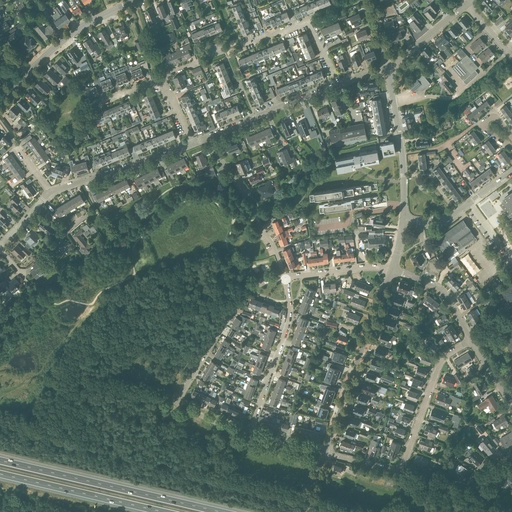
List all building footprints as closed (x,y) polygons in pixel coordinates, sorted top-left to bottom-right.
[(17,0),(16,1),(18,7),(19,12),(26,10),(21,0),(17,0)] [(69,8),(69,9),(71,13),(73,12),(75,16),(82,12),(79,7),(80,7),(78,3),(79,3),(77,0),(71,0),(73,2),(72,5),(73,6),(69,8)] [(174,0),(168,2),(171,10),(172,14),(179,11),(177,7),(177,8),(174,0)] [(186,0),(180,0),(183,5),(184,8),(185,8),(186,11),(187,11),(187,10),(190,9),(189,6),(186,0)] [(314,0),(310,2),(314,11),(320,8),(317,1),(314,2),(314,0)] [(318,0),(317,1),(320,8),(325,6),(322,0),(318,0)] [(488,0),(484,0),(481,3),(489,12),(495,7),(496,8),(497,7),(493,2),(492,4),(488,0)] [(305,5),(309,13),(314,11),(310,2),(310,1),(308,1),(308,4),(305,5)] [(233,7),(232,8),(234,13),(242,10),(240,5),(241,4),(240,2),(236,3),(233,5),(233,7)] [(433,2),(427,7),(429,9),(424,14),(430,21),(437,15),(435,13),(439,10),(433,2)] [(158,5),(159,6),(157,7),(160,15),(162,18),(167,16),(165,13),(162,3),(158,5)] [(299,5),(293,8),(294,10),(297,18),(303,15),(300,8),(299,5)] [(300,8),(303,15),(309,13),(305,5),(300,8)] [(58,16),(59,18),(64,24),(69,20),(65,14),(63,16),(59,11),(57,6),(53,9),(56,13),(58,15),(58,16)] [(147,19),(149,25),(150,26),(157,23),(151,9),(145,12),(148,19),(147,19)] [(244,16),(242,10),(234,13),(236,19),(244,16)] [(280,12),(275,14),(276,17),(279,24),(279,25),(280,25),(282,24),(282,23),(284,22),(281,14),(280,12)] [(281,14),(284,22),(285,22),(286,23),(288,22),(288,21),(288,20),(290,20),(287,12),(281,14)] [(58,28),(64,24),(59,18),(58,16),(58,15),(56,13),(52,16),(56,21),(54,22),(58,28)] [(273,15),(269,17),(270,17),(270,19),(273,26),(279,24),(276,17),(275,14),(274,13),(272,14),(273,15)] [(413,21),(410,24),(410,25),(412,27),(417,32),(425,26),(421,21),(422,21),(419,17),(420,16),(417,13),(412,16),(411,17),(413,21)] [(346,19),(347,22),(350,20),(352,24),(353,24),(355,28),(360,26),(358,22),(361,20),(361,19),(362,19),(361,17),(360,17),(359,14),(350,18),(346,19)] [(2,24),(0,25),(0,31),(1,33),(4,31),(5,31),(6,31),(6,30),(7,29),(9,27),(6,22),(11,19),(9,16),(0,21),(2,24)] [(239,24),(246,21),(244,16),(236,19),(239,24)] [(502,17),(495,23),(497,26),(504,20),(502,17)] [(179,28),(175,18),(170,20),(174,30),(179,28)] [(397,27),(396,22),(398,22),(397,18),(391,19),(392,22),(385,23),(385,24),(384,24),(385,27),(386,27),(386,29),(394,28),(394,27),(397,27)] [(459,22),(464,28),(467,26),(468,28),(470,26),(468,25),(469,24),(467,21),(466,22),(463,18),(461,20),(459,21),(459,22)] [(264,19),(261,20),(264,27),(266,26),(268,29),(273,26),(270,19),(265,21),(264,19)] [(241,30),(249,27),(246,21),(239,24),(241,30)] [(117,32),(114,33),(117,40),(121,38),(121,39),(124,38),(124,37),(127,36),(126,32),(126,31),(125,29),(122,22),(119,23),(121,27),(116,29),(117,32)] [(40,23),(34,28),(44,40),(50,35),(54,31),(49,25),(45,29),(40,23)] [(208,27),(211,35),(217,33),(214,25),(213,23),(207,25),(208,27)] [(214,25),(217,33),(222,30),(219,23),(214,25)] [(338,23),(333,25),(336,34),(342,32),(338,23)] [(202,29),(206,37),(211,35),(208,27),(207,25),(202,27),(202,29)] [(327,27),(331,36),(336,34),(333,25),(327,27)] [(240,30),(240,31),(241,33),(242,33),(243,36),(244,35),(248,34),(249,35),(254,33),(253,31),(252,29),(250,30),(249,27),(241,30),(240,30)] [(327,27),(322,29),(325,38),(331,36),(327,27)] [(398,32),(390,35),(391,39),(391,40),(392,40),(393,42),(403,38),(400,32),(405,31),(403,27),(397,29),(398,32)] [(449,30),(448,31),(454,37),(456,35),(458,36),(459,35),(458,33),(459,33),(456,30),(453,27),(451,29),(450,28),(449,30)] [(12,41),(13,41),(14,41),(15,40),(15,39),(18,37),(14,32),(16,31),(14,28),(9,32),(10,34),(6,38),(10,43),(12,41)] [(197,32),(200,39),(206,37),(202,29),(197,32)] [(100,34),(97,35),(99,38),(101,37),(103,40),(104,40),(106,44),(106,45),(108,49),(113,46),(111,41),(110,42),(107,38),(109,37),(105,30),(99,33),(100,34)] [(194,31),(190,32),(191,34),(194,42),(200,39),(197,32),(196,30),(194,31)] [(365,30),(356,34),(359,40),(368,36),(365,30)] [(469,40),(473,37),(468,30),(464,33),(469,40)] [(34,37),(29,32),(19,42),(22,46),(21,47),(26,53),(36,44),(32,39),(34,37)] [(301,42),(308,39),(306,33),(298,37),(301,42)] [(442,35),(439,38),(445,46),(449,42),(442,35)] [(439,38),(435,41),(441,49),(440,49),(442,51),(446,48),(445,46),(439,38)] [(474,43),(470,47),(475,52),(485,44),(480,38),(474,43)] [(85,41),(85,42),(84,43),(88,50),(90,53),(93,51),(94,53),(96,56),(101,53),(97,47),(98,47),(96,43),(93,45),(89,39),(88,40),(87,39),(85,41)] [(308,39),(301,42),(303,48),(311,45),(308,39)] [(279,43),(277,44),(280,52),(282,55),(284,54),(283,51),(286,50),(283,42),(282,41),(280,42),(279,43)] [(277,44),(272,47),(275,54),(280,52),(282,55),(280,52),(277,44)] [(360,44),(357,45),(359,49),(362,57),(362,59),(363,58),(362,57),(365,56),(368,64),(371,62),(371,60),(372,59),(376,58),(374,51),(365,55),(360,44)] [(180,49),(185,61),(187,60),(188,58),(191,57),(189,51),(191,50),(189,45),(183,47),(183,48),(183,49),(180,50),(180,49)] [(311,45),(303,48),(305,53),(313,50),(311,45)] [(272,47),(266,49),(269,56),(270,59),(272,58),(271,56),(275,54),(272,47)] [(433,55),(432,54),(427,48),(422,52),(427,58),(427,57),(429,59),(433,55)] [(483,53),(479,57),(484,62),(494,54),(489,48),(483,53)] [(177,52),(174,53),(178,63),(181,62),(182,62),(185,61),(180,49),(176,50),(177,52)] [(266,49),(261,51),(264,59),(265,61),(270,59),(269,56),(266,49)] [(354,56),(351,57),(355,66),(361,64),(360,60),(362,59),(362,57),(359,49),(356,50),(356,51),(356,52),(354,53),(354,54),(354,56)] [(73,50),(68,53),(72,58),(69,60),(73,65),(75,63),(80,60),(79,58),(79,59),(77,56),(73,50)] [(313,50),(305,53),(308,59),(315,56),(313,50)] [(255,53),(258,61),(264,59),(261,51),(255,53)] [(446,59),(441,52),(437,55),(443,61),(446,59)] [(170,53),(166,54),(171,66),(174,65),(174,64),(178,63),(174,53),(170,55),(170,53)] [(258,61),(255,53),(250,56),(253,63),(258,61)] [(163,55),(157,58),(159,64),(162,63),(164,68),(167,67),(168,67),(171,66),(166,54),(167,56),(164,57),(163,55)] [(341,59),(338,60),(339,62),(338,62),(342,71),(348,69),(345,62),(348,61),(345,54),(340,56),(341,59)] [(477,73),(475,70),(478,68),(467,55),(452,68),(463,81),(466,85),(477,75),(476,75),(477,73)] [(244,58),(247,66),(253,63),(250,56),(244,58)] [(285,64),(286,66),(295,62),(292,57),(288,58),(290,62),(285,64)] [(299,61),(297,57),(295,58),(298,66),(303,64),(302,60),(299,61)] [(61,58),(60,60),(54,65),(64,75),(70,69),(63,63),(65,61),(63,59),(62,58),(61,58)] [(244,58),(238,60),(242,70),(245,69),(244,67),(247,66),(244,58)] [(137,66),(135,67),(136,69),(140,78),(140,79),(141,79),(144,78),(144,77),(144,76),(142,70),(144,69),(145,70),(148,68),(146,60),(142,62),(137,64),(137,66)] [(79,65),(84,74),(91,71),(87,61),(79,65)] [(219,63),(212,65),(214,69),(216,68),(218,72),(225,68),(223,63),(219,64),(219,63)] [(129,65),(126,66),(127,68),(129,73),(129,75),(132,74),(132,75),(135,80),(135,81),(136,81),(139,80),(139,79),(140,78),(136,69),(135,67),(132,68),(132,66),(129,67),(129,65)] [(121,68),(118,69),(120,73),(124,83),(124,82),(124,83),(125,83),(128,82),(129,81),(126,74),(129,73),(127,68),(126,66),(121,68)] [(225,68),(218,72),(220,77),(228,74),(225,68)] [(116,70),(111,72),(114,79),(116,78),(118,82),(119,85),(120,85),(123,84),(123,83),(124,83),(120,73),(118,69),(116,70)] [(60,79),(50,70),(45,76),(55,85),(60,79)] [(321,71),(316,73),(319,81),(325,79),(321,71)] [(114,79),(111,72),(106,75),(107,78),(105,79),(109,89),(110,88),(110,89),(111,89),(113,88),(114,87),(111,80),(114,79)] [(313,83),(319,81),(316,73),(310,75),(313,83)] [(446,73),(441,77),(445,82),(442,85),(443,86),(444,87),(443,88),(445,91),(446,90),(449,94),(455,89),(447,80),(450,78),(446,73)] [(228,74),(220,77),(222,83),(230,79),(228,74)] [(175,84),(184,80),(182,75),(174,78),(174,79),(173,79),(175,84)] [(310,75),(305,78),(308,85),(313,83),(310,75)] [(423,75),(409,87),(413,92),(415,90),(418,95),(430,84),(423,75)] [(66,76),(64,78),(69,84),(70,84),(72,82),(66,76)] [(99,77),(96,79),(97,80),(99,85),(101,84),(102,86),(104,91),(109,89),(105,79),(100,81),(99,78),(99,77)] [(255,77),(247,80),(248,82),(247,83),(250,89),(257,85),(260,84),(259,85),(258,82),(256,83),(255,80),(256,79),(255,77)] [(296,78),(293,80),(294,82),(297,90),(302,88),(299,80),(298,78),(296,79),(296,78)] [(299,80),(302,88),(308,85),(305,78),(299,80)] [(187,79),(184,80),(175,84),(177,89),(178,89),(186,86),(187,89),(194,86),(193,83),(189,85),(187,79)] [(223,84),(221,85),(222,89),(225,88),(232,85),(230,79),(222,83),(223,84)] [(51,89),(41,80),(35,86),(45,95),(51,89)] [(93,86),(91,87),(94,97),(95,97),(99,95),(97,89),(97,88),(99,87),(99,85),(97,80),(92,82),(93,86)] [(290,81),(287,82),(288,85),(291,92),(297,90),(294,82),(293,80),(292,80),(293,80),(291,81),(290,81)] [(365,87),(359,88),(361,96),(369,94),(368,90),(378,88),(377,88),(378,87),(378,85),(377,85),(376,82),(364,84),(365,87)] [(90,99),(94,97),(91,87),(88,88),(86,87),(85,84),(81,85),(84,93),(87,92),(90,99)] [(257,85),(250,89),(252,94),(260,91),(263,90),(260,84),(257,85)] [(225,88),(222,89),(222,91),(223,92),(224,91),(226,97),(231,95),(231,94),(231,92),(235,91),(232,85),(225,88)] [(288,85),(282,87),(286,95),(291,92),(288,85)] [(282,87),(277,89),(280,97),(286,95),(282,87)] [(31,90),(25,96),(36,105),(41,100),(31,90)] [(254,97),(254,100),(262,96),(260,91),(252,94),(251,94),(253,98),(254,97)] [(151,93),(143,96),(144,98),(146,102),(153,99),(151,93)] [(189,94),(181,97),(183,103),(191,100),(189,94)] [(370,106),(382,104),(381,98),(379,99),(379,95),(373,97),(373,100),(369,100),(370,106)] [(262,96),(254,100),(257,105),(264,102),(262,96)] [(45,99),(41,102),(47,107),(50,103),(45,99)] [(153,99),(146,102),(148,107),(156,104),(153,99)] [(185,106),(186,108),(193,105),(196,104),(194,99),(191,100),(183,103),(182,103),(184,107),(185,106)] [(339,99),(331,102),(336,115),(337,115),(337,116),(339,116),(340,116),(343,115),(344,114),(343,112),(346,111),(343,105),(342,106),(339,99)] [(28,105),(22,100),(17,104),(23,110),(25,111),(29,107),(28,105)] [(129,101),(123,103),(126,111),(128,114),(128,113),(130,112),(129,110),(132,109),(133,111),(136,110),(133,103),(130,104),(129,101)] [(487,101),(482,105),(486,110),(491,106),(487,101)] [(120,105),(118,106),(121,113),(122,115),(122,116),(128,114),(126,111),(123,103),(123,102),(120,104),(120,105)] [(156,104),(148,107),(150,113),(158,110),(156,104)] [(237,105),(232,108),(235,115),(240,113),(238,108),(241,107),(240,104),(237,105)] [(186,109),(185,109),(186,112),(187,112),(188,114),(196,111),(193,105),(186,108),(186,109)] [(229,109),(226,110),(229,118),(235,115),(232,108),(231,105),(228,106),(229,109)] [(477,109),(481,114),(486,110),(482,105),(477,109)] [(504,114),(509,110),(506,105),(500,109),(504,114)] [(118,106),(112,108),(115,116),(116,118),(117,120),(120,119),(118,114),(121,113),(118,106)] [(21,114),(19,112),(14,107),(9,112),(11,114),(10,115),(10,116),(10,117),(11,118),(12,118),(13,118),(14,117),(15,116),(17,118),(19,116),(20,116),(21,114)] [(324,109),(317,112),(320,119),(327,116),(327,118),(331,117),(332,120),(335,119),(332,112),(329,113),(327,107),(323,108),(324,109)] [(112,108),(107,110),(110,118),(112,117),(113,120),(116,118),(115,116),(112,108)] [(223,109),(220,110),(221,112),(220,112),(224,120),(229,118),(226,110),(224,111),(223,109)] [(477,109),(472,112),(476,118),(481,114),(477,109)] [(107,110),(101,112),(104,120),(105,123),(111,121),(110,118),(107,110)] [(150,113),(148,114),(149,116),(151,116),(152,119),(153,118),(155,121),(161,119),(160,119),(159,116),(160,116),(158,110),(150,113)] [(214,113),(211,115),(215,123),(218,122),(224,120),(220,112),(221,112),(220,110),(217,111),(218,113),(215,115),(214,113)] [(196,111),(188,114),(190,119),(198,116),(196,111)] [(96,115),(93,116),(95,122),(97,125),(99,124),(99,122),(104,120),(101,112),(100,112),(98,113),(98,114),(95,115),(96,115)] [(476,118),(472,112),(467,116),(471,121),(476,118)] [(198,116),(190,119),(192,125),(200,122),(198,116)] [(136,122),(132,124),(133,126),(140,123),(141,122),(139,117),(135,118),(136,122)] [(409,117),(401,119),(402,123),(403,125),(404,129),(411,127),(414,126),(412,119),(410,120),(409,117)] [(26,123),(21,118),(17,122),(22,126),(26,123)] [(290,133),(292,137),(298,135),(296,129),(292,130),(288,121),(281,123),(286,135),(290,133)] [(304,121),(297,124),(303,137),(309,134),(311,139),(318,136),(315,130),(312,132),(310,129),(308,130),(304,121)] [(201,125),(200,122),(192,125),(195,131),(202,127),(203,129),(207,128),(205,124),(201,125)] [(363,124),(363,123),(339,129),(342,141),(362,137),(366,136),(363,124)] [(264,131),(270,143),(272,142),(271,140),(270,140),(270,139),(274,137),(270,128),(264,131)] [(342,141),(339,129),(329,131),(332,144),(342,141)] [(173,130),(167,132),(170,140),(176,138),(173,130)] [(264,131),(258,133),(262,142),(267,140),(267,141),(267,142),(268,144),(270,143),(264,131)] [(473,131),(468,135),(472,140),(477,136),(473,131)] [(167,132),(162,135),(165,142),(170,140),(167,132)] [(258,133),(253,135),(258,148),(260,147),(259,145),(258,145),(258,144),(262,142),(258,133)] [(6,135),(2,139),(7,144),(11,141),(9,139),(10,138),(6,135)] [(153,138),(151,139),(154,147),(159,145),(156,137),(155,135),(152,136),(153,138)] [(162,135),(156,137),(159,145),(165,142),(162,135)] [(258,148),(253,135),(247,138),(251,147),(255,145),(255,146),(255,147),(256,149),(258,148)] [(477,136),(472,140),(476,145),(481,141),(477,136)] [(30,148),(41,140),(40,138),(38,140),(38,141),(37,141),(34,137),(26,143),(30,148)] [(151,139),(145,142),(148,149),(154,147),(151,139)] [(41,140),(30,148),(34,153),(42,148),(39,144),(40,143),(41,143),(43,142),(41,140)] [(416,143),(416,144),(416,146),(417,147),(417,148),(425,147),(429,146),(428,140),(423,140),(423,141),(416,142),(416,143)] [(232,146),(230,143),(225,145),(227,150),(229,155),(235,152),(236,153),(240,151),(238,148),(239,146),(243,144),(245,145),(246,148),(247,148),(244,141),(237,144),(237,143),(236,143),(236,144),(232,146)] [(487,150),(492,146),(488,141),(483,144),(487,150)] [(120,145),(122,149),(125,156),(131,154),(128,149),(128,148),(130,147),(128,142),(125,143),(126,144),(121,146),(120,145)] [(145,142),(139,144),(143,151),(148,149),(145,142)] [(381,144),(381,146),(383,156),(396,154),(393,142),(381,144)] [(139,144),(134,146),(136,152),(137,154),(143,151),(139,144)] [(119,147),(115,149),(116,151),(119,159),(120,159),(121,159),(123,159),(124,157),(123,157),(125,156),(122,149),(120,145),(118,146),(119,147)] [(492,146),(487,150),(490,155),(496,151),(492,146)] [(37,158),(48,150),(47,149),(45,150),(45,151),(44,152),(42,148),(34,153),(37,158)] [(115,149),(110,151),(111,153),(114,161),(119,159),(116,151),(115,149)] [(279,156),(277,157),(279,162),(283,161),(285,165),(292,162),(293,166),(297,165),(293,157),(290,158),(286,149),(278,152),(279,156)] [(48,150),(37,158),(41,164),(49,158),(46,154),(47,154),(48,154),(50,152),(48,150)] [(336,163),(337,166),(338,172),(339,172),(343,171),(342,171),(344,171),(344,172),(347,171),(347,170),(348,170),(349,170),(355,169),(355,168),(356,168),(356,166),(361,165),(362,165),(380,162),(379,158),(379,159),(377,150),(376,150),(372,151),(371,151),(371,150),(368,151),(368,152),(366,152),(360,153),(355,154),(355,155),(354,155),(354,157),(353,157),(353,156),(347,158),(345,158),(340,159),(339,160),(339,159),(335,160),(336,163)] [(501,159),(507,155),(503,150),(498,154),(501,159)] [(110,151),(104,153),(105,156),(108,163),(114,161),(111,153),(110,151)] [(104,154),(99,156),(100,158),(103,165),(108,163),(105,156),(104,153),(104,154)] [(4,167),(15,159),(11,154),(3,160),(6,164),(5,164),(4,164),(2,166),(4,167)] [(202,154),(195,157),(199,167),(204,165),(205,167),(208,166),(207,164),(208,164),(206,159),(204,160),(204,158),(202,154)] [(418,156),(417,156),(418,159),(418,158),(419,162),(425,161),(424,154),(418,155),(418,156)] [(83,162),(80,163),(83,173),(89,171),(87,164),(90,163),(88,155),(84,156),(86,160),(83,161),(83,162)] [(507,155),(501,159),(505,164),(510,161),(507,155)] [(94,160),(92,161),(94,169),(97,167),(97,168),(98,169),(100,168),(101,167),(101,166),(103,165),(100,158),(99,156),(93,158),(94,160)] [(184,158),(178,161),(184,173),(186,172),(185,170),(184,170),(184,169),(188,167),(184,158)] [(268,158),(262,161),(264,166),(271,164),(268,158)] [(18,164),(15,159),(4,167),(5,169),(7,168),(7,167),(8,166),(10,170),(18,164)] [(77,175),(83,173),(80,163),(76,165),(76,163),(73,164),(72,160),(69,161),(71,170),(75,168),(77,175)] [(178,161),(172,164),(177,173),(181,171),(181,172),(182,174),(184,173),(178,161)] [(245,161),(236,164),(241,174),(251,169),(248,161),(245,162),(245,161)] [(419,166),(419,168),(420,168),(420,170),(426,169),(426,170),(428,170),(427,166),(426,167),(425,161),(419,162),(419,166)] [(57,176),(60,168),(57,167),(58,164),(55,163),(53,162),(51,168),(54,169),(52,174),(52,175),(52,176),(56,177),(57,177),(57,176)] [(10,176),(11,178),(22,170),(18,164),(10,170),(13,174),(12,175),(11,175),(10,176)] [(177,173),(172,164),(167,167),(171,175),(170,176),(172,179),(174,178),(172,175),(177,173)] [(63,169),(60,168),(57,176),(58,176),(58,177),(58,178),(62,179),(62,178),(64,172),(67,173),(69,168),(64,166),(63,169)] [(437,176),(442,172),(438,167),(433,171),(437,176)] [(249,178),(252,185),(261,181),(259,176),(261,175),(260,173),(264,171),(263,168),(256,171),(258,174),(249,178)] [(490,168),(485,172),(489,177),(494,174),(490,168)] [(157,169),(152,172),(158,184),(160,183),(159,181),(158,181),(157,180),(162,177),(157,169)] [(22,170),(11,178),(12,179),(14,178),(14,177),(15,177),(18,180),(26,175),(22,170)] [(158,184),(152,172),(146,174),(150,183),(155,181),(156,183),(155,183),(156,185),(158,184)] [(441,181),(446,177),(442,172),(437,176),(441,181)] [(485,172),(480,176),(484,181),(489,177),(485,172)] [(146,174),(140,177),(146,190),(149,189),(148,186),(147,186),(146,185),(150,183),(146,174)] [(484,181),(480,176),(475,180),(479,185),(484,181)] [(146,190),(140,177),(135,180),(139,189),(143,187),(144,187),(144,188),(145,190),(146,190)] [(446,177),(441,181),(444,186),(450,182),(446,177)] [(126,179),(121,181),(125,189),(130,186),(126,179)] [(264,196),(265,198),(271,195),(270,194),(273,193),(274,193),(271,187),(274,186),(271,180),(265,183),(266,185),(257,189),(261,198),(262,198),(261,198),(264,196)] [(479,185),(475,180),(470,183),(474,188),(479,185)] [(125,189),(121,181),(116,184),(120,191),(125,189)] [(23,189),(27,194),(25,195),(27,198),(29,197),(35,193),(35,192),(36,191),(34,189),(33,189),(29,184),(27,185),(25,182),(20,186),(22,189),(23,189)] [(448,191),(453,187),(450,182),(444,186),(448,191)] [(115,194),(120,191),(116,184),(111,187),(115,194)] [(377,184),(343,189),(310,193),(310,200),(316,199),(323,199),(322,198),(324,198),(327,198),(327,197),(327,198),(328,198),(328,200),(330,200),(330,198),(331,197),(333,197),(333,200),(335,200),(335,196),(341,195),(341,199),(343,198),(342,195),(343,195),(343,196),(347,195),(354,194),(358,194),(358,193),(361,193),(365,193),(364,192),(377,190),(377,184)] [(13,193),(8,187),(5,189),(8,192),(7,193),(10,196),(13,193)] [(111,187),(106,189),(109,197),(115,194),(111,187)] [(453,187),(448,191),(452,196),(457,192),(453,187)] [(104,199),(109,197),(106,189),(101,192),(104,199)] [(104,199),(101,192),(95,194),(96,195),(93,196),(96,203),(99,201),(99,202),(104,199)] [(457,192),(452,196),(456,201),(461,197),(457,192)] [(503,202),(499,205),(507,216),(509,215),(511,218),(511,193),(502,200),(503,202)] [(75,197),(79,204),(84,201),(80,194),(75,197)] [(330,202),(330,200),(328,200),(329,203),(328,203),(328,204),(328,203),(324,204),(325,204),(319,205),(320,211),(387,202),(386,196),(373,197),(370,197),(370,198),(365,199),(365,198),(362,198),(362,199),(358,200),(358,199),(354,199),(355,200),(348,201),(348,200),(343,200),(343,198),(341,199),(341,200),(335,201),(335,200),(333,200),(334,202),(330,202)] [(13,203),(9,207),(17,214),(22,209),(17,204),(19,202),(14,197),(10,201),(13,203)] [(74,207),(79,204),(75,197),(70,200),(74,207)] [(70,210),(74,207),(70,200),(65,203),(70,210)] [(65,213),(70,210),(65,203),(60,206),(65,213)] [(55,209),(57,212),(54,214),(58,217),(65,213),(60,206),(55,209)] [(0,218),(0,224),(4,228),(9,223),(6,220),(4,218),(6,215),(2,211),(0,212),(0,216),(1,217),(0,218)] [(274,228),(281,226),(284,225),(287,224),(285,220),(286,220),(285,218),(282,219),(272,222),(273,225),(272,226),(273,228),(274,228)] [(42,220),(36,226),(46,234),(52,228),(42,220)] [(443,253),(447,258),(467,244),(475,237),(469,229),(463,221),(444,235),(445,236),(437,242),(441,248),(440,249),(443,252),(443,253)] [(93,226),(89,229),(94,237),(98,234),(93,226)] [(278,239),(279,239),(288,236),(287,233),(293,231),(292,228),(283,231),(276,233),(278,237),(277,237),(278,239)] [(82,229),(78,232),(73,236),(82,247),(81,248),(84,252),(86,250),(88,252),(90,250),(88,248),(93,244),(90,240),(87,243),(80,235),(85,231),(82,229)] [(25,240),(31,246),(37,240),(36,239),(39,236),(33,231),(30,234),(29,233),(27,235),(28,237),(25,240)] [(291,235),(288,236),(279,239),(280,243),(279,243),(280,245),(281,245),(288,243),(286,239),(292,237),(291,235)] [(377,248),(376,237),(374,237),(370,238),(368,238),(368,248),(371,248),(371,247),(375,247),(375,248),(377,248)] [(376,237),(377,248),(379,248),(379,247),(383,247),(386,247),(385,237),(376,237)] [(68,245),(59,239),(54,249),(59,252),(57,255),(61,257),(68,245)] [(25,248),(22,251),(17,246),(11,252),(20,260),(24,255),(26,257),(30,253),(25,248),(24,248),(25,248)] [(293,247),(290,248),(283,251),(284,254),(285,256),(285,257),(292,254),(291,252),(292,251),(294,251),(293,247)] [(414,258),(413,259),(415,261),(413,262),(415,265),(417,264),(417,266),(418,266),(420,269),(425,266),(427,261),(423,253),(419,255),(416,256),(415,256),(414,256),(414,257),(413,257),(414,258)] [(288,262),(294,260),(292,254),(285,257),(287,260),(286,260),(287,262),(288,262)] [(427,267),(425,270),(430,272),(429,273),(438,276),(441,267),(435,257),(429,261),(426,266),(427,267)] [(31,271),(30,271),(36,279),(36,278),(44,272),(45,272),(41,267),(44,265),(40,259),(40,260),(34,264),(33,264),(36,268),(31,272),(31,271)] [(290,268),(293,267),(294,269),(300,267),(298,262),(297,259),(294,260),(288,262),(289,265),(288,265),(289,268),(290,267),(290,268)] [(457,280),(453,275),(451,273),(447,278),(449,279),(446,282),(450,286),(457,280)] [(9,283),(7,280),(4,283),(0,286),(0,292),(1,294),(7,289),(11,293),(14,291),(15,292),(18,289),(17,287),(16,286),(19,284),(14,279),(11,282),(9,283)] [(458,279),(457,280),(450,286),(455,291),(454,291),(455,291),(460,286),(458,284),(461,281),(458,279)] [(352,281),(350,286),(354,287),(354,285),(356,286),(355,289),(360,290),(369,293),(369,292),(370,292),(370,291),(369,291),(371,286),(362,283),(358,281),(357,283),(355,283),(355,282),(352,281)] [(400,285),(399,285),(411,290),(413,286),(410,285),(410,284),(401,281),(401,282),(400,282),(399,284),(400,285)] [(398,290),(407,293),(406,295),(404,294),(403,297),(410,300),(411,295),(413,291),(411,290),(399,285),(399,286),(398,287),(398,288),(398,289),(398,290)] [(496,303),(500,309),(501,308),(507,317),(506,318),(507,318),(511,314),(511,285),(501,292),(505,297),(496,303)] [(307,288),(305,294),(312,296),(313,297),(316,291),(307,288)] [(461,303),(469,298),(466,293),(457,298),(458,298),(461,303)] [(303,300),(311,303),(313,299),(311,298),(312,296),(305,294),(303,300)] [(423,301),(429,306),(434,300),(429,296),(427,298),(426,297),(423,301)] [(365,302),(353,297),(350,304),(358,307),(358,306),(363,307),(365,302)] [(393,300),(393,302),(393,303),(401,306),(401,305),(403,306),(405,301),(402,300),(403,300),(395,297),(394,299),(393,300)] [(469,298),(461,303),(464,308),(464,309),(470,305),(473,304),(469,298)] [(252,307),(254,308),(257,301),(251,299),(248,307),(252,308),(252,307)] [(301,305),(309,308),(312,309),(313,307),(310,306),(311,303),(303,300),(301,305)] [(434,310),(436,311),(439,307),(437,306),(439,304),(434,300),(429,306),(434,310)] [(256,310),(259,311),(262,303),(257,301),(254,308),(254,309),(255,310),(256,310)] [(264,314),(265,311),(268,305),(262,303),(259,311),(263,312),(263,314),(264,314)] [(267,314),(270,315),(273,307),(268,305),(265,311),(267,312),(267,314)] [(307,314),(309,310),(309,308),(301,305),(299,311),(307,314)] [(279,309),(273,307),(270,315),(276,317),(279,309)] [(397,317),(399,318),(401,313),(398,312),(399,311),(391,309),(390,311),(389,311),(388,313),(389,314),(396,317),(397,317)] [(470,320),(477,316),(474,310),(467,314),(470,320)] [(360,317),(348,312),(347,311),(345,315),(347,316),(346,319),(352,322),(353,321),(358,323),(360,317)] [(437,318),(440,324),(448,320),(445,313),(437,318)] [(477,316),(470,320),(474,325),(480,322),(477,316)] [(237,318),(236,317),(234,320),(235,320),(234,323),(240,326),(243,321),(239,319),(237,318)] [(298,324),(305,326),(307,320),(301,318),(298,324)] [(390,328),(392,329),(393,330),(395,331),(397,330),(397,328),(397,327),(396,327),(397,323),(394,322),(387,319),(386,322),(385,322),(384,325),(385,325),(385,326),(388,327),(387,328),(390,329),(390,328)] [(241,330),(242,328),(240,326),(234,323),(231,328),(237,331),(238,329),(241,330)] [(296,330),(303,333),(305,326),(298,324),(296,330)] [(444,329),(447,335),(455,330),(451,325),(452,325),(451,325),(444,329)] [(238,335),(239,333),(237,331),(231,328),(228,333),(233,337),(235,334),(238,335)] [(266,335),(273,337),(275,331),(269,329),(266,335)] [(338,333),(340,334),(337,341),(345,344),(347,338),(345,337),(346,334),(347,334),(340,329),(339,330),(340,330),(338,333)] [(294,336),(301,339),(303,333),(296,330),(294,336)] [(455,330),(447,335),(450,340),(458,336),(458,335),(458,336),(455,330)] [(271,343),(273,337),(266,335),(263,334),(260,333),(259,336),(260,337),(260,339),(261,340),(264,341),(271,343)] [(389,336),(382,334),(381,336),(380,336),(379,339),(380,339),(379,340),(383,341),(382,342),(385,343),(385,342),(387,343),(387,342),(390,343),(392,337),(389,337),(389,336)] [(301,339),(294,336),(292,343),(298,345),(301,339)] [(224,339),(221,344),(234,352),(235,350),(233,349),(234,349),(228,346),(230,343),(224,339)] [(438,348),(432,343),(432,342),(429,340),(427,341),(423,346),(430,350),(434,353),(438,348)] [(271,343),(264,341),(262,347),(269,350),(271,343)] [(218,350),(224,353),(226,350),(232,354),(234,352),(221,344),(218,350)] [(415,345),(412,351),(419,354),(422,347),(415,345)] [(334,353),(345,356),(346,355),(347,355),(348,352),(347,352),(347,350),(336,346),(334,353)] [(297,358),(297,356),(299,351),(297,350),(296,351),(290,348),(287,354),(297,358)] [(375,353),(374,354),(382,357),(382,356),(385,357),(386,352),(384,351),(377,348),(376,351),(375,350),(374,353),(375,353)] [(224,353),(218,350),(215,355),(221,358),(222,355),(230,360),(231,357),(229,356),(224,353)] [(267,356),(264,355),(265,352),(258,350),(257,353),(260,353),(259,356),(250,353),(249,356),(257,359),(264,362),(267,356)] [(345,356),(334,353),(335,353),(333,359),(342,362),(343,362),(343,360),(344,356),(345,357),(345,356)] [(454,361),(458,369),(472,360),(468,353),(454,361)] [(297,358),(287,354),(285,361),(292,363),(293,359),(294,357),(297,358)] [(422,354),(420,361),(429,364),(432,358),(422,354)] [(264,362),(257,359),(255,366),(262,368),(264,362)] [(370,365),(371,365),(370,368),(382,372),(385,364),(380,362),(373,359),(372,362),(371,362),(370,364),(371,365),(370,365)] [(208,366),(219,373),(221,374),(222,371),(218,369),(220,366),(215,363),(216,362),(212,360),(211,361),(208,366)] [(285,361),(283,367),(296,371),(296,369),(290,367),(292,363),(285,361)] [(327,372),(338,377),(340,371),(334,368),(335,365),(329,363),(328,366),(329,367),(327,372)] [(218,375),(219,373),(208,366),(207,368),(206,368),(204,371),(205,371),(214,376),(215,373),(218,375)] [(262,368),(255,366),(253,372),(260,374),(262,368)] [(418,366),(415,373),(425,376),(427,370),(418,366)] [(295,373),(295,372),(296,371),(283,367),(281,373),(287,375),(289,371),(295,373)] [(471,367),(467,370),(470,376),(475,374),(471,367)] [(216,378),(214,376),(205,371),(202,377),(207,380),(207,381),(210,383),(212,378),(215,380),(216,378)] [(338,377),(327,372),(325,379),(323,378),(322,381),(328,383),(329,380),(336,383),(338,377)] [(365,376),(365,377),(365,378),(365,379),(369,380),(369,381),(371,382),(372,381),(373,382),(373,381),(375,382),(377,377),(375,376),(374,375),(375,375),(372,374),(367,373),(366,376),(365,376)] [(382,374),(380,379),(391,384),(394,378),(382,374)] [(455,380),(445,376),(442,383),(449,385),(449,386),(452,387),(455,380)] [(245,382),(249,384),(256,386),(258,380),(251,378),(249,381),(243,379),(242,382),(245,382)] [(413,378),(411,385),(421,388),(422,385),(423,382),(413,378)] [(477,391),(478,393),(479,395),(488,390),(485,385),(483,386),(478,379),(476,380),(475,378),(472,380),(473,382),(471,383),(476,391),(477,391)] [(276,385),(283,387),(285,381),(279,379),(276,385)] [(253,392),(256,386),(249,384),(245,382),(243,389),(244,389),(246,390),(253,392)] [(325,389),(323,395),(333,398),(335,391),(326,388),(327,386),(323,385),(321,384),(320,388),(322,388),(325,389)] [(362,386),(361,388),(362,389),(361,390),(365,392),(365,393),(367,393),(368,393),(371,394),(371,393),(374,394),(375,394),(376,391),(385,394),(387,388),(381,386),(380,389),(372,386),(372,387),(363,384),(363,386),(362,386)] [(274,391),(281,393),(283,387),(276,385),(274,391)] [(203,401),(207,393),(209,388),(206,387),(205,390),(204,392),(201,390),(200,392),(197,399),(203,401)] [(246,390),(244,389),(243,389),(240,388),(239,390),(243,391),(243,392),(245,393),(244,396),(251,399),(253,392),(246,390)] [(191,396),(197,399),(200,392),(194,389),(191,396)] [(210,394),(207,393),(203,401),(209,404),(214,392),(214,391),(212,390),(211,393),(210,394)] [(409,390),(407,397),(416,400),(417,400),(418,397),(417,397),(418,394),(409,390)] [(281,393),(274,391),(272,397),(278,400),(279,397),(282,398),(284,395),(281,394),(281,393)] [(214,392),(209,404),(215,406),(217,401),(214,399),(217,393),(214,392)] [(461,399),(453,396),(454,396),(451,395),(449,398),(442,396),(442,395),(438,393),(435,403),(446,407),(448,403),(451,404),(451,405),(457,405),(457,402),(460,403),(461,399)] [(333,398),(323,395),(321,401),(318,400),(317,403),(321,404),(322,401),(330,404),(333,398)] [(357,400),(357,401),(365,404),(367,404),(369,399),(367,398),(359,395),(358,398),(357,398),(357,400)] [(485,399),(486,400),(478,405),(480,410),(488,405),(489,407),(492,412),(493,411),(493,412),(494,411),(494,410),(499,408),(492,396),(485,399)] [(278,400),(272,397),(269,403),(276,406),(277,403),(281,404),(281,403),(280,403),(281,401),(278,400)] [(220,409),(226,412),(229,404),(231,399),(228,398),(226,403),(225,405),(222,403),(220,409)] [(229,404),(226,412),(232,414),(236,405),(235,405),(235,404),(233,403),(232,405),(229,404)] [(321,404),(317,403),(315,409),(318,410),(317,414),(326,417),(328,410),(320,407),(321,404)] [(412,412),(413,412),(414,410),(413,409),(414,406),(405,403),(403,409),(412,412)] [(236,405),(232,414),(237,417),(241,407),(236,405)] [(241,407),(237,417),(243,419),(246,413),(243,412),(245,406),(242,405),(241,407)] [(363,410),(355,407),(354,409),(353,409),(352,412),(353,412),(353,413),(361,415),(363,416),(365,411),(363,410)] [(445,415),(432,410),(429,418),(442,422),(445,415)] [(410,418),(402,415),(399,414),(396,421),(400,423),(400,422),(407,424),(410,418)] [(461,417),(453,414),(451,420),(459,423),(461,417)] [(497,429),(502,425),(503,428),(507,426),(508,424),(507,422),(508,422),(503,415),(500,417),(500,418),(493,422),(497,429)] [(276,422),(275,428),(281,429),(283,423),(284,416),(282,416),(281,420),(280,419),(280,422),(276,422)] [(270,420),(271,417),(268,417),(268,420),(264,419),(263,425),(269,426),(270,420)] [(271,417),(270,420),(269,426),(275,428),(276,422),(277,419),(271,417)] [(358,421),(351,418),(350,421),(349,420),(348,423),(349,423),(348,424),(353,425),(352,426),(355,427),(355,426),(356,427),(356,426),(359,427),(361,422),(358,421)] [(301,427),(301,428),(301,424),(299,424),(299,425),(295,424),(295,426),(293,432),(299,434),(301,427)] [(301,428),(301,427),(299,434),(305,435),(307,429),(308,426),(305,426),(305,425),(304,428),(301,428)] [(437,429),(427,425),(424,433),(434,437),(437,429)] [(485,431),(480,425),(476,428),(481,434),(485,431)] [(314,428),(312,436),(318,438),(320,430),(316,429),(316,427),(314,426),(314,428)] [(307,429),(305,435),(312,436),(314,428),(311,427),(310,430),(307,429)] [(405,430),(397,427),(394,434),(403,437),(405,430)] [(354,432),(347,430),(346,432),(345,432),(344,435),(345,435),(348,437),(352,439),(352,438),(355,439),(357,434),(354,433),(354,432)] [(511,431),(500,439),(505,448),(511,443),(511,431)] [(378,442),(376,441),(378,436),(373,435),(369,447),(372,449),(370,453),(377,456),(380,448),(376,446),(378,442)] [(429,452),(432,445),(436,446),(437,442),(433,441),(426,438),(425,442),(421,441),(418,448),(429,452)] [(495,449),(486,438),(479,444),(485,451),(486,450),(489,454),(495,449)] [(348,451),(348,449),(352,450),(354,446),(350,444),(343,441),(342,443),(341,443),(340,446),(341,446),(341,447),(342,447),(341,449),(348,451)] [(392,441),(390,447),(398,450),(400,444),(392,441)] [(396,457),(398,450),(390,447),(387,454),(391,455),(390,458),(389,458),(388,458),(394,460),(395,457),(396,457)] [(483,459),(474,451),(468,457),(478,466),(483,459)] [(428,460),(416,455),(413,463),(425,467),(428,460)] [(334,465),(332,471),(340,474),(341,471),(344,472),(345,469),(342,468),(334,465)] [(455,470),(458,472),(457,472),(469,479),(473,472),(461,466),(458,465),(455,470)] [(502,473),(500,476),(495,481),(502,486),(506,481),(510,485),(511,482),(511,476),(511,474),(511,473),(505,468),(501,472),(502,473)] [(373,472),(372,475),(388,479),(386,487),(394,489),(396,481),(410,484),(410,482),(373,472)]
